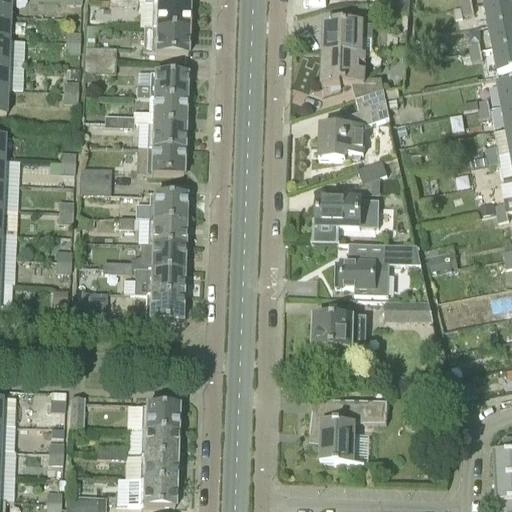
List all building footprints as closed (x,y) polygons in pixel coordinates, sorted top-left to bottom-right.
[(0,0),(0,19),(9,20),(9,0),(0,0)] [(66,0),(66,8),(81,9),(81,0),(66,0)] [(100,10),(123,11),(124,0),(121,0),(108,0),(108,5),(100,5),(100,10)] [(123,11),(136,12),(137,1),(124,0),(123,11)] [(144,0),(144,7),(153,7),(189,8),(188,0),(144,0)] [(461,11),(473,9),(472,0),(460,3),(461,11)] [(488,30),(511,25),(511,0),(484,6),(488,30)] [(385,20),(411,17),(409,4),(383,7),(385,20)] [(152,32),(188,33),(189,8),(153,7),(152,32)] [(463,19),(475,17),(473,9),(461,11),(463,19)] [(0,44),(8,45),(8,44),(19,45),(20,20),(9,20),(0,19),(0,44)] [(493,53),(511,49),(511,25),(488,30),(493,53)] [(323,57),(363,58),(363,43),(372,43),(373,28),(324,26),(323,57)] [(188,33),(152,32),(151,57),(153,57),(187,59),(188,33)] [(65,47),(79,48),(80,37),(65,37),(65,47)] [(470,57),(482,55),(480,46),(468,48),(470,57)] [(64,58),(79,58),(79,48),(65,47),(64,58)] [(511,49),(493,53),(497,77),(511,74),(511,49)] [(115,53),(93,52),(84,51),(83,65),(115,66),(115,53)] [(472,66),(483,64),(482,55),(470,57),(472,66)] [(356,104),(385,103),(381,83),(365,82),(366,58),(363,58),(323,57),(322,91),(341,91),(341,88),(351,88),(356,104)] [(83,78),(114,79),(115,66),(83,65),(83,78)] [(137,102),(149,102),(185,104),(186,78),(150,77),(150,92),(138,91),(137,102)] [(502,111),(511,108),(511,83),(497,86),(502,111)] [(63,97),(77,97),(77,87),(63,86),(63,97)] [(62,107),(77,108),(77,97),(63,97),(62,107)] [(149,102),(149,117),(148,128),(184,129),(185,104),(149,102)] [(385,103),(356,104),(360,117),(335,124),(335,130),(320,130),(319,164),(346,164),(346,160),(354,160),(354,158),(364,158),(364,130),(389,123),(385,103)] [(478,115),(490,112),(488,104),(477,106),(478,115)] [(506,134),(511,132),(511,108),(502,111),(506,134)] [(480,123),(491,121),(490,112),(478,115),(480,123)] [(104,127),(104,132),(118,133),(119,121),(104,120),(104,127)] [(133,128),(133,122),(119,121),(118,133),(133,133),(133,128)] [(147,153),(183,154),(184,129),(148,128),(147,153)] [(0,165),(11,166),(12,140),(0,139),(0,165)] [(486,152),(487,161),(498,159),(497,150),(486,152)] [(183,154),(147,153),(147,154),(133,153),(132,177),(182,180),(183,154)] [(60,168),(74,168),(75,158),(60,157),(60,168)] [(500,167),(498,159),(487,161),(489,169),(500,167)] [(363,188),(394,178),(389,164),(358,175),(363,188)] [(0,191),(1,191),(1,190),(11,190),(12,166),(11,166),(0,165),(0,191)] [(59,178),(74,179),(74,168),(60,168),(59,178)] [(78,187),(110,188),(110,174),(79,173),(78,187)] [(78,200),(109,201),(110,188),(78,187),(78,200)] [(135,224),(148,224),(184,225),(185,200),(149,199),(149,210),(136,210),(135,224)] [(317,231),(361,232),(361,233),(373,233),(374,218),(379,218),(380,205),(362,204),(362,205),(318,203),(317,231)] [(58,217),(72,218),(72,207),(58,207),(58,217)] [(495,218),(506,216),(504,208),(504,207),(494,209),(495,218)] [(506,216),(495,218),(497,228),(508,226),(506,216)] [(57,228),(72,228),(72,218),(58,217),(57,228)] [(117,234),(133,235),(133,223),(117,222),(117,234)] [(148,249),(184,251),(184,225),(148,224),(148,249)] [(145,274),(183,276),(184,251),(148,249),(146,249),(145,274)] [(503,256),(505,265),(511,263),(511,254),(503,256)] [(56,266),(70,267),(71,257),(56,256),(56,266)] [(55,277),(70,277),(70,267),(56,266),(55,277)] [(118,267),(102,267),(102,278),(117,279),(118,267)] [(117,279),(132,280),(132,268),(118,267),(117,279)] [(339,292),(376,293),(399,294),(400,269),(376,268),(336,267),(335,292),(339,292)] [(146,300),(182,301),(183,276),(145,274),(135,274),(135,285),(146,286),(146,300)] [(75,296),(73,328),(86,328),(86,323),(87,297),(75,296)] [(86,323),(106,324),(107,298),(87,297),(86,323)] [(182,301),(146,300),(145,325),(181,326),(182,301)] [(385,327),(433,327),(429,307),(400,306),(385,306),(385,327)] [(54,320),(67,320),(68,311),(54,310),(54,320)] [(313,351),(354,353),(354,352),(363,352),(364,337),(361,337),(361,323),(355,323),(314,321),(313,351)] [(335,399),(335,393),(323,392),(322,404),(314,404),(310,437),(322,439),(320,467),(334,468),(334,469),(354,470),(354,468),(354,439),(355,427),(386,428),(387,406),(339,405),(340,400),(335,399)] [(69,432),(82,433),(83,403),(71,402),(69,432)] [(50,415),(64,415),(64,406),(51,405),(50,415)] [(141,436),(177,436),(178,411),(142,409),(141,436)] [(140,460),(176,461),(177,436),(141,436),(140,460)] [(494,481),(511,479),(511,440),(504,441),(503,453),(493,454),(494,481)] [(48,458),(62,459),(63,448),(48,447),(48,458)] [(95,464),(112,465),(112,453),(96,453),(95,464)] [(112,465),(125,465),(125,453),(112,453),(112,465)] [(0,479),(7,480),(8,457),(0,456),(0,479)] [(47,470),(62,471),(62,459),(48,458),(47,470)] [(128,485),(175,487),(176,461),(140,460),(139,484),(128,484),(128,485)] [(506,511),(511,511),(511,479),(494,481),(495,504),(505,504),(506,511)] [(57,493),(66,494),(67,484),(58,483),(57,493)] [(175,487),(128,485),(127,509),(142,509),(142,511),(174,511),(175,487)] [(46,507),(59,508),(59,497),(47,496),(46,507)]
